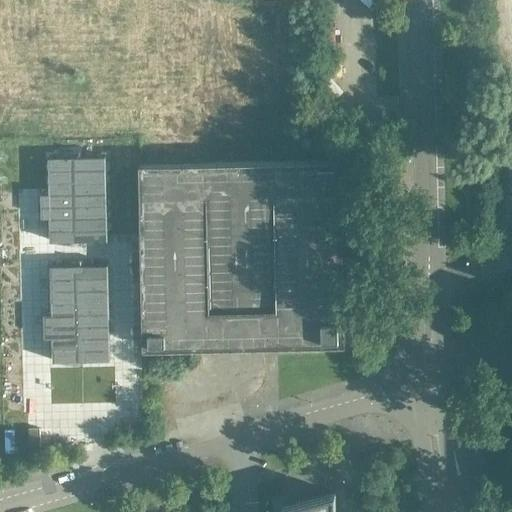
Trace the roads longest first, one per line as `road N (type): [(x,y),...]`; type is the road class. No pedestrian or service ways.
road 1 (unclassified): [(0,507),(432,384)]
road 2 (unclassified): [(432,384),(421,0)]
road 3 (unclassified): [(446,511),(432,384)]
